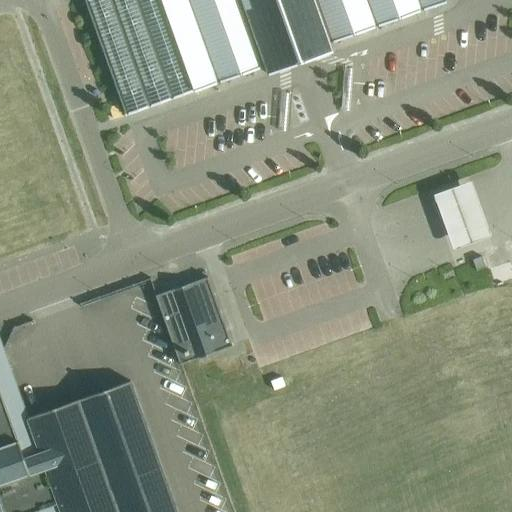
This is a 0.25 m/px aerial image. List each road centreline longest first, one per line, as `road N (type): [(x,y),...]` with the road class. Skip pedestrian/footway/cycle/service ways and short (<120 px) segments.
road 1 (unclassified): [(132,261),(511,125)]
road 2 (unclassified): [(132,261),(44,9),(33,0)]
road 3 (unknown): [(384,290),(467,511)]
road 4 (unclassified): [(0,309),(132,261)]
